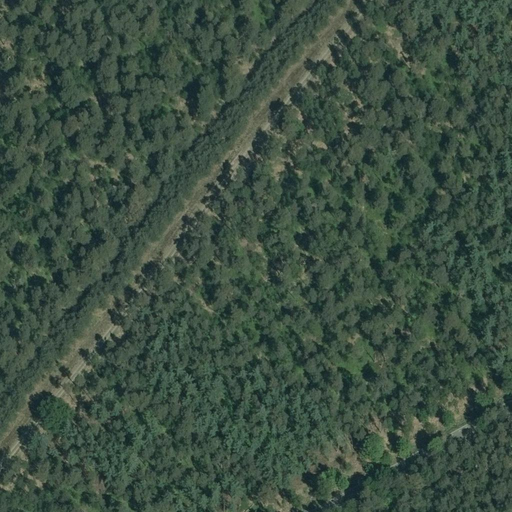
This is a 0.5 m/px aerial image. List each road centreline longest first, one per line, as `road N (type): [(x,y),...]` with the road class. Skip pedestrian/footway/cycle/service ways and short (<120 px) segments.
road 1 (track): [(369,0),(0,465)]
road 2 (tertiary): [(324,511),(511,407)]
